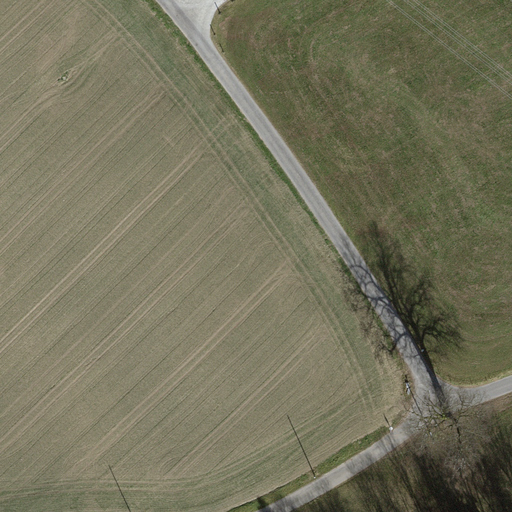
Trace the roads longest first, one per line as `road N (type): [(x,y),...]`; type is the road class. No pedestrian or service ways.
road 1 (unclassified): [(441,409),(323,212),(168,0)]
road 2 (unclassified): [(271,511),(441,409)]
